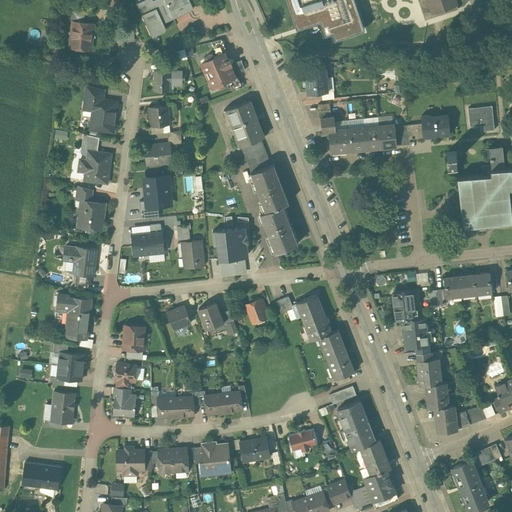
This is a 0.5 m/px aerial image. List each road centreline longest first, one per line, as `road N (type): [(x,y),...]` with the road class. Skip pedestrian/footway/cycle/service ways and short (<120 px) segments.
road 1 (residential): [(109,296),(132,60)]
road 2 (residential): [(109,296),(343,269)]
road 3 (residential): [(95,429),(216,428),(307,405)]
road 4 (tertiary): [(416,462),(343,269)]
road 5 (residential): [(301,163),(397,156),(419,262)]
road 6 (tertiary): [(301,163),(239,0)]
road 7 (residential): [(95,429),(109,296)]
